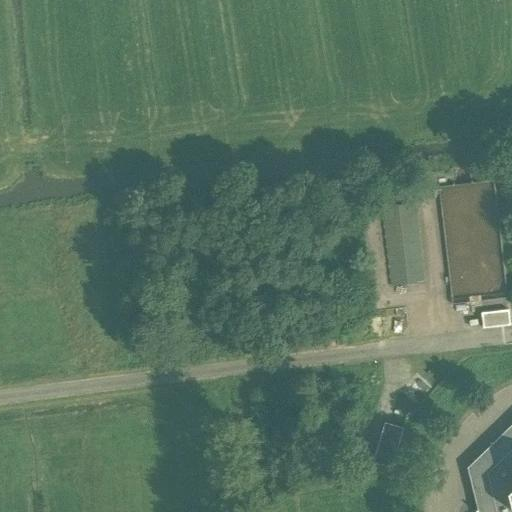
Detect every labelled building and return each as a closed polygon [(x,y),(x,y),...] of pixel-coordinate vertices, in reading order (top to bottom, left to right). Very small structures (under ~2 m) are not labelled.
[(399,207),(362,213),(372,286),(410,280),(399,207)] [(511,325),(511,313),(511,309),(484,313),(486,328),(511,325)] [(419,373),(403,393),(418,406),(434,386),(419,373)] [(394,466),(408,427),(389,420),(375,459),(394,466)] [(511,511),(511,427),(485,453),(489,457),(476,469),(480,486),(475,488),(481,511),(511,511)]
